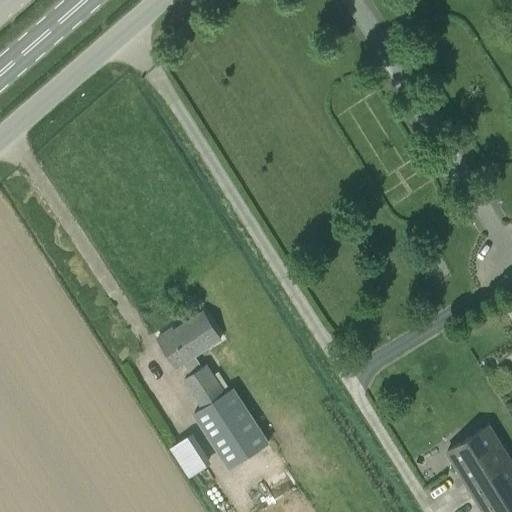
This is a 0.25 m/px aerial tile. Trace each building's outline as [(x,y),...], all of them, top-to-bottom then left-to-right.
[(172,328),(156,338),(175,367),(182,363),(189,375),(202,368),(195,356),(220,338),(203,311),(173,330),(172,328)] [(268,442),(233,388),(230,390),(224,393),(212,375),(206,365),(202,368),(189,375),(183,379),(202,408),(194,413),(229,467),(268,442)] [(218,371),(212,375),(224,393),(230,390),(218,371)] [(447,450),(484,511),(511,511),(511,464),(488,425),(447,450)] [(175,445),(173,447),(190,474),(193,472),(206,464),(189,436),(175,445)] [(420,456),(432,477),(452,465),(440,445),(420,456)]
